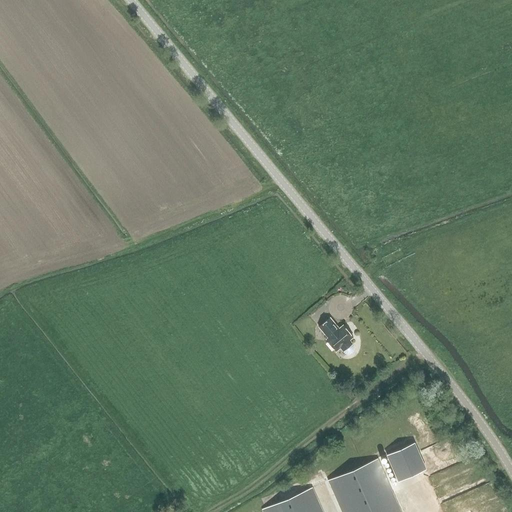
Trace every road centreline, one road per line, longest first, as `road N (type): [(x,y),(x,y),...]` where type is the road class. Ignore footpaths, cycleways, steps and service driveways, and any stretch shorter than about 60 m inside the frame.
road 1 (tertiary): [(511,469),(388,300),(134,0)]
road 2 (unknown): [(424,348),(220,511)]
